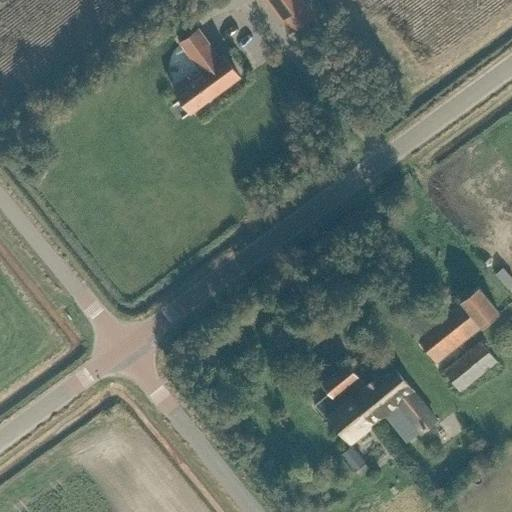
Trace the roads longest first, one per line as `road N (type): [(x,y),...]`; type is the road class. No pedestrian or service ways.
road 1 (unclassified): [(122,349),(511,72)]
road 2 (tertiary): [(252,511),(122,349)]
road 3 (tertiary): [(122,349),(0,199)]
road 4 (unclassified): [(0,438),(122,349)]
